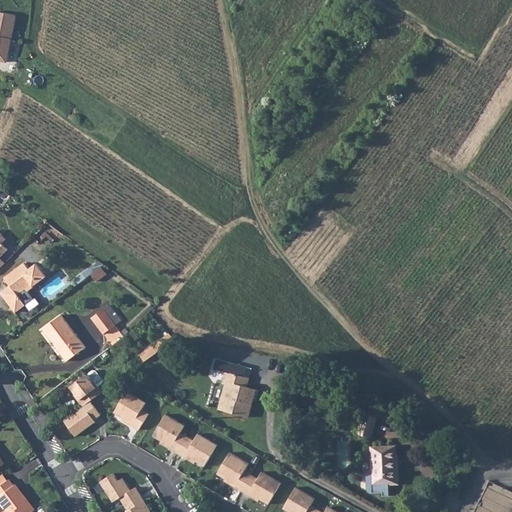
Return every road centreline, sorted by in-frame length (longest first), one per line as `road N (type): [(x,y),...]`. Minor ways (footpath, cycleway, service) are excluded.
road 1 (track): [(224,0),(245,188),(262,227),(328,309),(491,469)]
road 2 (residential): [(59,473),(106,447),(122,449),(154,467),(181,511)]
